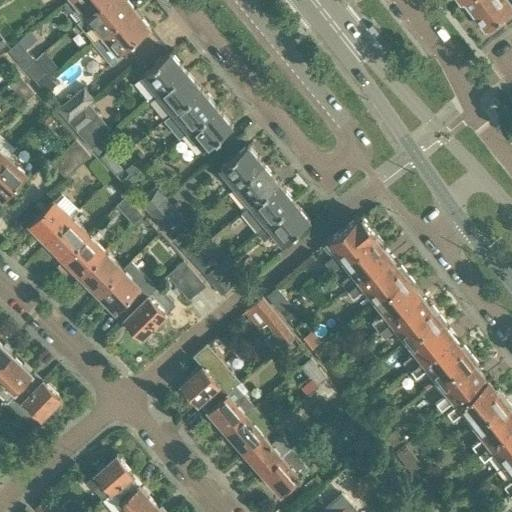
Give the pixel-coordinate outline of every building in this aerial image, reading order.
[(104,0),(74,0),(87,15),(104,0)] [(102,34),(134,7),(128,0),(104,0),(87,15),(102,33),(102,34)] [(462,0),(485,29),(511,9),(511,6),(507,0),(462,0)] [(150,27),(134,7),(102,34),(102,33),(92,41),(112,65),(122,58),(118,53),(150,27)] [(24,67),(34,58),(18,40),(8,49),(24,67)] [(142,74),(158,94),(186,70),(170,50),(142,74)] [(34,58),(24,67),(30,74),(40,65),(34,58)] [(30,74),(35,80),(45,71),(40,65),(30,74)] [(201,88),(186,70),(158,94),(173,112),(201,88)] [(56,84),(45,71),(35,80),(46,92),(56,84)] [(7,82),(12,88),(22,79),(18,73),(7,82)] [(28,85),(22,79),(12,88),(18,94),(23,89),(28,85)] [(23,89),(18,94),(24,101),(34,93),(28,85),(23,89)] [(68,120),(89,102),(94,98),(83,86),(58,108),(68,120)] [(173,112),(189,131),(217,107),(201,88),(173,112)] [(89,102),(68,120),(76,131),(91,148),(112,130),(89,102)] [(232,126),(217,107),(189,131),(204,149),(232,126)] [(0,133),(0,164),(8,155),(15,147),(0,133)] [(58,168),(83,146),(76,138),(51,160),(58,168)] [(219,167),(235,185),(263,162),(247,143),(219,167)] [(58,168),(65,177),(91,155),(83,146),(58,168)] [(107,166),(115,160),(107,151),(99,157),(107,166)] [(27,172),(8,155),(0,164),(0,195),(3,198),(27,172)] [(128,167),(134,174),(143,167),(137,159),(128,167)] [(122,168),(115,160),(107,166),(115,175),(122,168)] [(278,180),(263,162),(235,185),(250,204),(278,180)] [(241,212),(257,231),(294,200),(278,180),(250,204),(251,204),(241,212)] [(140,200),(148,210),(165,196),(157,186),(140,200)] [(28,222),(46,240),(71,215),(72,216),(79,209),(63,192),(55,199),(53,197),(28,222)] [(116,204),(122,211),(132,202),(126,195),(116,204)] [(182,216),(165,196),(148,210),(165,230),(182,216)] [(310,218),(294,200),(257,231),(263,239),(273,231),(282,242),(310,218)] [(137,208),(132,202),(122,211),(127,217),(137,208)] [(137,208),(127,217),(133,223),(143,215),(137,208)] [(72,216),(71,215),(46,240),(62,257),(87,232),(72,216)] [(337,251),(344,259),(375,234),(361,215),(358,217),(357,215),(327,238),(337,251)] [(62,257),(80,274),(105,249),(87,232),(62,257)] [(178,234),(173,239),(178,245),(183,240),(178,234)] [(376,235),(375,234),(344,259),(353,271),(339,281),(346,290),(389,256),(374,237),(376,235)] [(188,256),(195,250),(187,241),(180,247),(188,256)] [(122,266),(105,249),(80,274),(97,291),(122,266)] [(203,259),(195,250),(188,256),(196,265),(203,259)] [(331,269),(344,259),(337,251),(324,261),(331,269)] [(366,288),(375,300),(407,274),(399,264),(396,265),(389,256),(346,290),(352,298),(366,288)] [(221,293),(231,285),(241,277),(226,258),(217,267),(215,264),(205,273),(221,293)] [(173,268),(181,276),(190,268),(183,259),(173,268)] [(121,304),(129,313),(148,293),(140,285),(122,266),(97,291),(115,310),(121,304)] [(196,293),(181,276),(173,268),(167,274),(189,299),(196,293)] [(205,285),(190,268),(181,276),(196,293),(205,285)] [(413,281),(407,274),(375,300),(384,311),(371,321),(377,329),(420,295),(412,284),(413,281)] [(276,288),(268,295),(280,309),(288,303),(276,288)] [(148,293),(129,313),(123,318),(141,336),(166,311),(148,293)] [(397,327),(407,339),(439,314),(432,305),(428,305),(420,295),(377,329),(384,337),(397,327)] [(288,320),(300,311),(292,302),(281,311),(288,320)] [(189,324),(197,322),(195,312),(187,314),(189,324)] [(269,322),(286,343),(296,335),(278,314),(269,322)] [(445,321),(439,314),(407,339),(416,350),(402,361),(408,368),(421,358),(422,359),(452,335),(443,324),(445,321)] [(303,336),(312,348),(320,341),(311,329),(303,336)] [(429,367),(438,379),(470,353),(463,344),(459,345),(452,335),(422,359),(421,358),(408,368),(415,377),(429,367)] [(0,363),(11,353),(0,341),(0,363)] [(197,402),(199,400),(219,383),(227,392),(239,381),(230,370),(226,373),(218,364),(202,346),(192,355),(201,365),(180,383),(197,402)] [(0,393),(6,399),(14,391),(32,372),(11,353),(0,363),(0,393)] [(476,362),(470,353),(438,379),(447,391),(434,401),(441,410),(454,400),(484,376),(475,365),(476,362)] [(337,361),(331,355),(323,362),(329,369),(337,361)] [(326,377),(310,357),(300,366),(316,385),(326,377)] [(338,362),(329,370),(337,378),(345,370),(338,362)] [(32,372),(14,391),(6,399),(5,400),(32,425),(61,395),(43,378),(40,380),(32,372)] [(464,410),(473,422),(505,396),(500,389),(496,390),(487,378),(457,402),(445,412),(451,420),(464,410)] [(246,388),(239,381),(227,392),(219,383),(199,400),(207,408),(225,430),(245,413),(245,412),(253,405),(242,391),(246,388)] [(470,444),(476,452),(489,442),(511,423),(511,405),(505,396),(473,422),(483,434),(470,444)] [(272,426),(253,405),(245,412),(245,413),(225,430),(244,450),(263,434),(272,426)] [(511,423),(489,442),(476,452),(483,462),(496,452),(505,463),(511,457),(511,423)] [(392,445),(402,437),(395,429),(385,436),(392,445)] [(368,430),(351,444),(358,452),(375,439),(368,430)] [(244,450),(262,472),(290,447),(279,435),(270,443),(263,434),(244,450)] [(308,468),(304,464),(290,447),(262,472),(280,493),(299,476),(308,468)] [(102,499),(103,498),(130,474),(133,472),(117,453),(86,480),(102,499)] [(358,453),(349,461),(358,472),(367,464),(358,453)] [(511,457),(505,463),(511,471),(511,476),(502,485),(509,493),(511,490),(511,457)] [(130,474),(103,498),(115,511),(146,511),(156,504),(138,483),(130,474)] [(435,484),(426,474),(418,481),(427,491),(435,484)] [(442,495),(434,501),(442,511),(450,505),(442,495)] [(59,511),(44,497),(33,507),(38,511),(59,511)] [(417,511),(435,511),(428,503),(417,511)]
